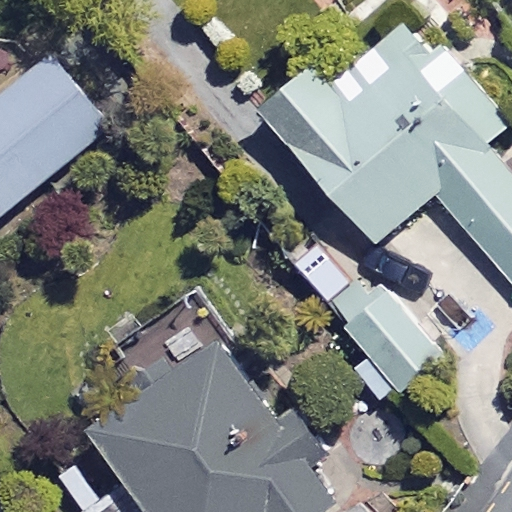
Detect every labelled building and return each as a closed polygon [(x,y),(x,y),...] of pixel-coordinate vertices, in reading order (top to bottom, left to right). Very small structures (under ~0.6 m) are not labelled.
[(321,12),(309,0),(198,0),(194,4),(256,72),(321,12)] [(511,134),(511,114),(429,16),(350,83),(336,67),(281,113),(393,244),(449,196),(511,270),(511,165),(497,148),(511,134)] [(0,228),(127,124),(69,54),(3,108),(0,104),(0,228)] [(393,265),(339,296),(398,397),(451,367),(393,265)] [(117,425),(149,474),(90,511),(338,511),(349,505),(322,464),(337,455),(310,413),(294,423),(242,343),(117,425)] [(0,511),(19,511),(1,487),(0,487),(0,511)]
